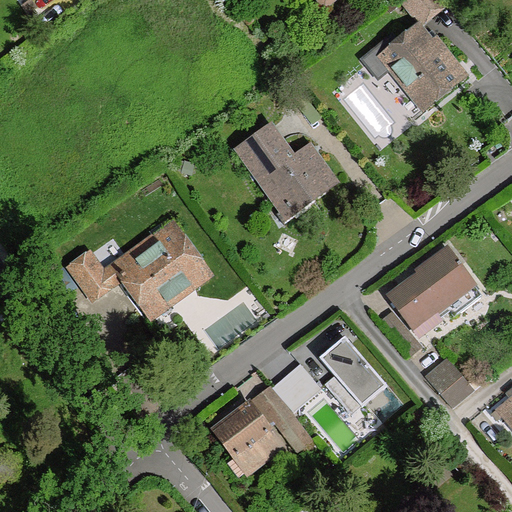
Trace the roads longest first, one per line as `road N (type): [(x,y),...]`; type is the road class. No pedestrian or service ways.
road 1 (residential): [(338,290),(511,494)]
road 2 (residential): [(153,438),(204,388),(338,290)]
road 3 (residential): [(338,290),(511,166)]
